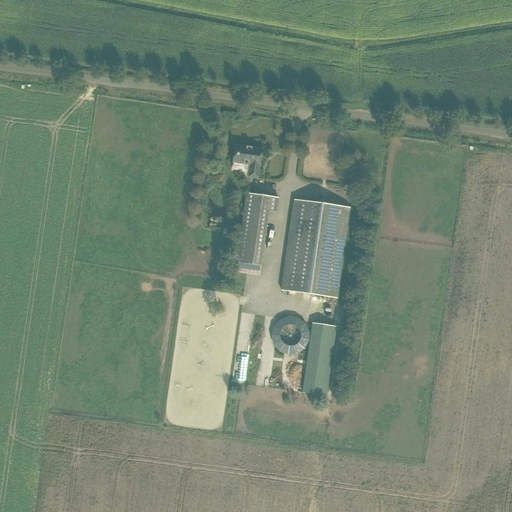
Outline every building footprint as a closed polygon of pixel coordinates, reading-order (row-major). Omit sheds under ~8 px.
[(262,149),(235,145),(232,162),(250,165),(248,178),(257,179),(258,171),(256,170),(257,166),(260,166),(262,149)] [(278,198),(247,194),(237,263),(260,266),(268,212),(276,213),(278,198)] [(294,200),(281,290),(337,299),(350,208),(294,200)] [(258,271),(259,266),(237,263),(236,268),(258,271)] [(301,386),(316,386),(317,367),(302,366),(301,386)]
